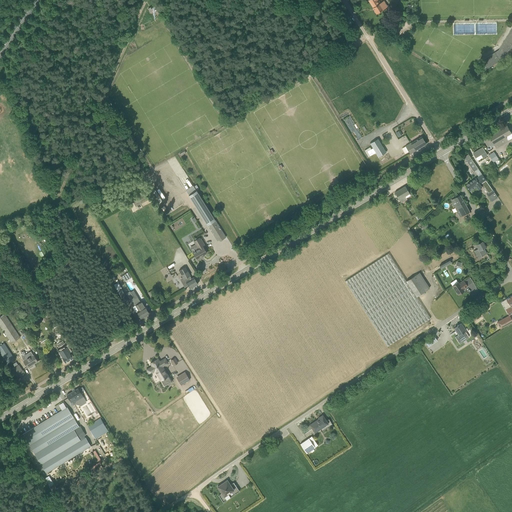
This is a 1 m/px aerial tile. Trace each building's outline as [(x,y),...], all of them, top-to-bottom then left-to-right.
[(384,1),(381,3),(378,0),(369,0),(373,8),(376,13),(387,6),(384,1)] [(511,43),(504,31),(504,30),(504,29),(504,28),(504,27),(504,26),(504,25),(505,25),(511,12),(511,0),(494,0),(490,8),(489,8),(489,9),(488,9),(487,9),(486,9),(485,9),(484,9),(484,8),(478,0),(468,0),(463,3),(479,31),(478,32),(488,48),(489,47),(494,55),(511,43)] [(484,140),(488,147),(494,143),(497,148),(509,141),(508,140),(511,138),(511,136),(511,133),(507,126),(490,136),(484,140)] [(408,151),(410,153),(425,143),(421,136),(402,148),(405,153),(408,151)] [(378,138),(369,143),(371,146),(365,150),(368,156),(376,152),(378,157),(386,152),(378,138)] [(478,160),(483,157),(483,158),(488,155),(486,152),(483,147),(473,153),(476,158),(478,160)] [(494,162),(499,159),(494,152),(489,155),(494,162)] [(488,192),(487,193),(490,198),(496,194),(493,189),(492,189),(486,180),(483,175),(476,179),(467,185),(472,193),(478,189),(482,187),(481,186),(484,185),(488,192)] [(143,191),(136,178),(132,181),(139,193),(135,196),(128,183),(124,185),(131,198),(128,200),(131,204),(134,203),(136,206),(149,199),(144,191),(143,191)] [(409,193),(405,186),(395,192),(401,202),(407,199),(405,196),(409,193)] [(226,237),(196,190),(188,195),(217,241),(219,239),(220,241),(226,237)] [(470,212),(461,195),(454,198),(457,203),(454,205),(461,217),(470,212)] [(36,217),(30,220),(33,225),(39,222),(36,217)] [(200,239),(199,238),(195,240),(194,241),(198,248),(196,249),(196,250),(193,252),(197,260),(202,257),(202,256),(204,255),(207,253),(204,248),(205,247),(204,246),(205,245),(200,238),(200,239)] [(486,246),(483,240),(476,244),(478,249),(474,251),(479,258),(487,254),(484,248),(486,246)] [(345,281),(387,346),(430,318),(416,297),(406,281),(388,253),(345,281)] [(450,260),(439,266),(441,269),(452,263),(450,260)] [(164,276),(170,273),(167,267),(161,270),(164,276)] [(179,270),(184,278),(181,280),(185,287),(188,285),(190,289),(198,284),(194,277),(191,279),(185,267),(179,270)] [(419,273),(406,281),(416,297),(429,288),(419,273)] [(458,282),(453,286),(458,294),(464,291),(463,289),(467,286),(464,281),(459,284),(458,282)] [(135,299),(130,291),(126,293),(134,306),(135,305),(139,311),(137,312),(141,318),(145,316),(138,304),(135,299)] [(143,308),(140,302),(137,297),(135,299),(138,304),(145,316),(149,313),(145,306),(143,308)] [(0,316),(0,325),(12,343),(20,337),(5,314),(0,316)] [(473,321),(476,326),(484,320),(481,316),(473,321)] [(505,325),(511,321),(511,320),(510,317),(503,321),(505,325)] [(465,331),(461,323),(454,328),(459,334),(456,336),(455,337),(457,340),(458,340),(466,335),(464,332),(465,331)] [(8,363),(15,359),(4,343),(0,345),(0,353),(2,357),(4,357),(8,363)] [(60,353),(61,354),(58,356),(60,359),(63,358),(66,362),(72,358),(67,349),(60,353)] [(23,361),(27,367),(31,365),(32,365),(38,362),(34,354),(23,361)] [(153,366),(147,369),(150,373),(155,370),(156,372),(163,368),(162,366),(167,363),(165,359),(160,362),(158,359),(151,363),(153,366)] [(18,379),(25,374),(23,370),(22,371),(18,365),(12,369),(18,379)] [(183,368),(174,374),(178,380),(186,374),(183,368)] [(72,404),(76,401),(77,404),(85,400),(78,388),(67,395),(72,404)] [(46,474),(91,446),(86,438),(88,437),(81,426),(71,432),(69,429),(79,423),(71,410),(25,437),(33,451),(35,450),(43,464),(41,465),(46,474)] [(310,425),(315,432),(320,428),(322,431),(333,424),(329,419),(326,421),(323,415),(318,418),(319,419),(310,425)] [(95,439),(108,430),(100,418),(87,426),(95,439)] [(318,445),(311,436),(300,444),(306,453),(318,445)] [(49,473),(43,477),(52,491),(54,495),(66,488),(64,484),(62,486),(55,475),(52,478),(49,473)] [(227,480),(217,486),(222,493),(218,495),(223,502),(239,491),(234,482),(230,484),(227,480)]
